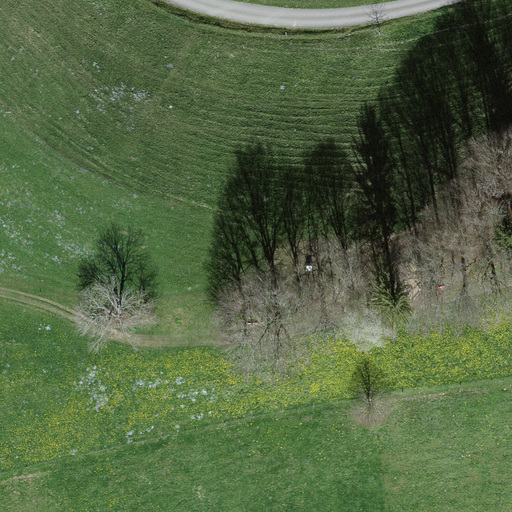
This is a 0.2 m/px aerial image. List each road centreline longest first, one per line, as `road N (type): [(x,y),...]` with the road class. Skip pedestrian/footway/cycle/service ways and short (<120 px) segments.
road 1 (track): [(511,275),(215,340),(115,329),(41,297),(0,291)]
road 2 (track): [(511,153),(443,221),(388,253),(174,308),(41,297)]
road 3 (unclassified): [(425,0),(323,16),(207,0)]
